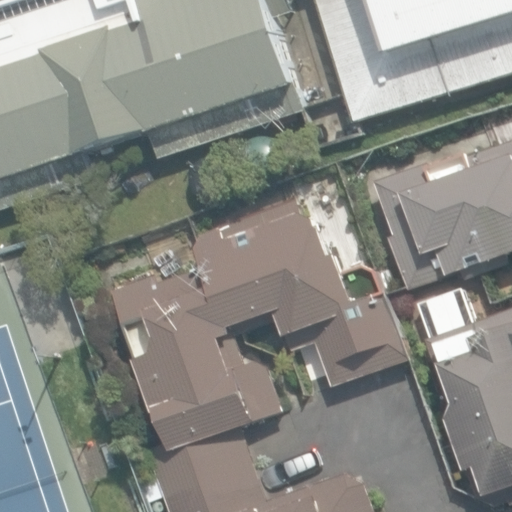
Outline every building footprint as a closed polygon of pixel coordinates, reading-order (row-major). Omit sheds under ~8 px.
[(0,183),(152,134),(161,159),(308,110),(267,0),(27,0),(0,9),(0,183)] [(511,0),(322,0),(360,121),(511,74),(511,0)] [(511,143),(434,171),(431,165),(380,183),(398,237),(394,238),(413,290),(478,267),(481,277),(511,265),(511,261),(511,259),(511,258),(511,143)] [(378,511),(368,483),(349,474),(272,501),(247,427),(289,412),(275,369),(261,362),(250,365),(240,330),(280,315),(289,340),(291,339),(298,352),(321,345),(337,388),(414,363),(382,273),(368,268),(351,274),(346,256),(340,257),(329,227),(325,229),(322,221),(308,216),(302,200),(213,233),(202,252),(205,268),(163,284),(160,277),(118,290),(139,362),(137,363),(156,420),(160,420),(163,428),(143,436),(169,511),(378,511)] [(511,311),(480,322),(468,288),(418,305),(481,500),(499,510),(511,505),(511,311)]
